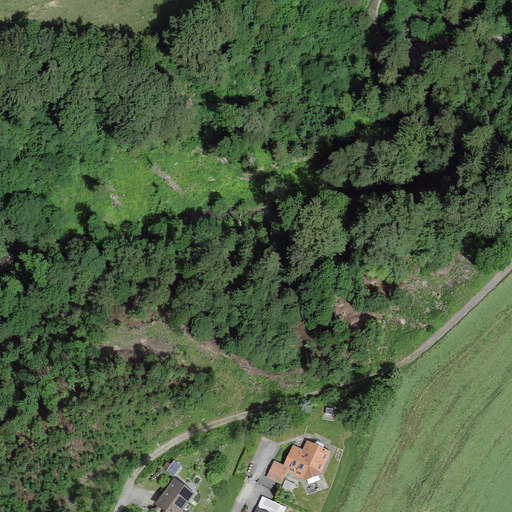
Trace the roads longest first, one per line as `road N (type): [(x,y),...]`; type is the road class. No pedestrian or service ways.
road 1 (unclassified): [(119,511),(140,471),(192,430),(378,374),(422,349),(511,267)]
road 2 (track): [(511,32),(397,50),(379,38),(373,15),(381,0)]
